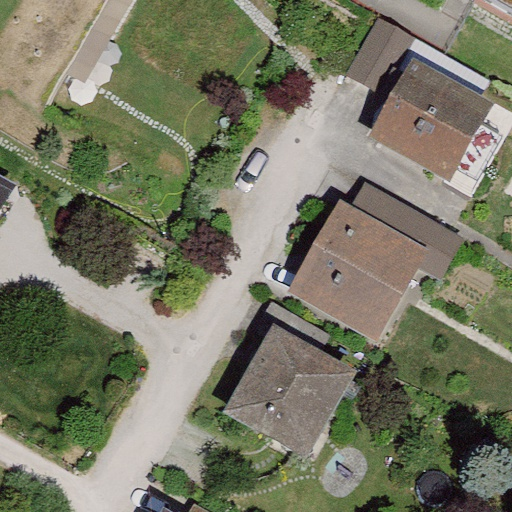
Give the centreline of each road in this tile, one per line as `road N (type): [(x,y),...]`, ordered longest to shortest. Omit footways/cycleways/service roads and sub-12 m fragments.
road 1 (residential): [(107,511),(339,96)]
road 2 (unknown): [(0,251),(186,369)]
